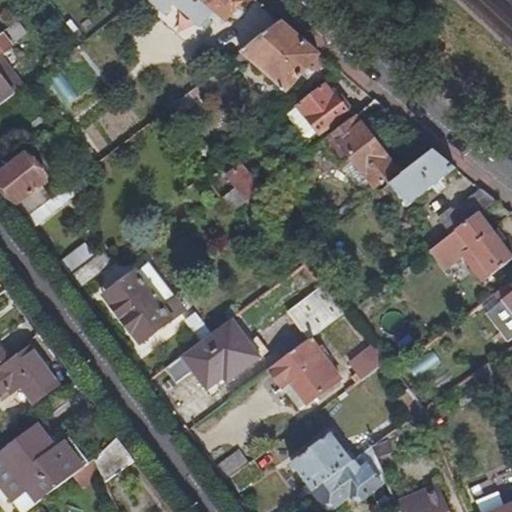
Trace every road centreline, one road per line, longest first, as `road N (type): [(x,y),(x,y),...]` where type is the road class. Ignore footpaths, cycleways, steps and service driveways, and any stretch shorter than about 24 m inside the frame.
road 1 (residential): [(0,235),(209,511)]
road 2 (residential): [(511,172),(302,0)]
